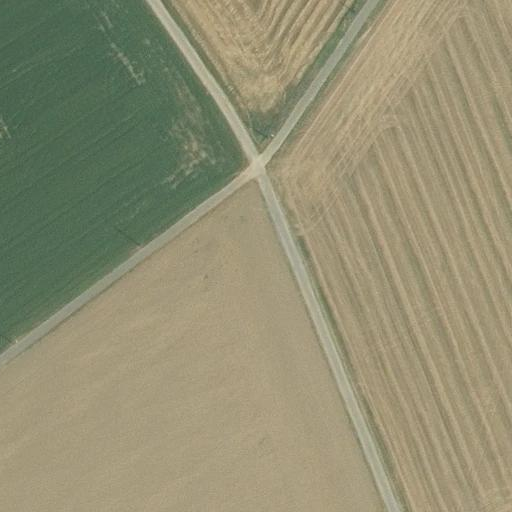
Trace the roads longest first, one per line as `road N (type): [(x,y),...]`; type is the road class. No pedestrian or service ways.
road 1 (track): [(144,0),(256,170),(396,511)]
road 2 (track): [(371,0),(256,170),(0,362)]
